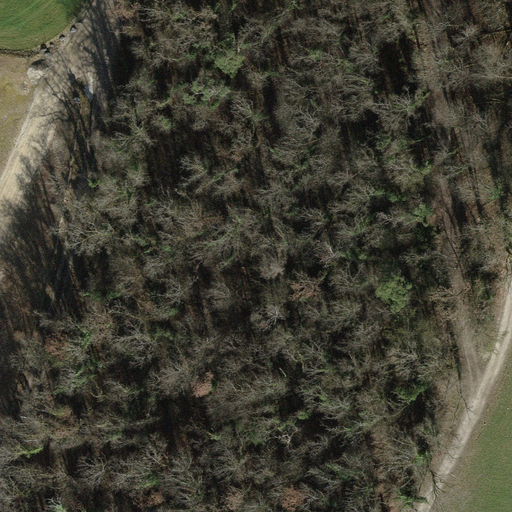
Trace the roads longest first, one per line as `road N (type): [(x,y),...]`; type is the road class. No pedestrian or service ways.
road 1 (track): [(124,0),(0,511)]
road 2 (track): [(482,403),(450,216),(433,0)]
road 3 (track): [(511,319),(482,403),(421,511)]
